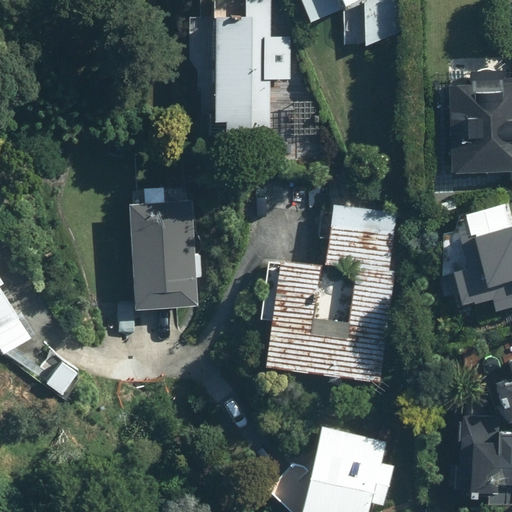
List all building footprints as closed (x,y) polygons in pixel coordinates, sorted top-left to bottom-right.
[(268,0),(256,0),(201,0),(198,137),(264,139),(268,0)] [(290,0),(300,23),(355,0),(356,0),(357,44),(401,28),(396,0),(290,0)] [(439,172),(505,170),(505,181),(511,180),(511,82),(436,86),(439,172)] [(127,308),(189,304),(182,201),(120,205),(127,308)] [(350,267),(342,325),(306,320),(313,268),(269,262),(254,366),(373,383),(389,271),(380,270),(388,213),(327,204),(318,263),(350,267)] [(473,300),(472,294),(480,291),(486,311),(511,304),(511,223),(451,239),(460,270),(439,275),(448,307),(473,300)] [(80,373),(43,341),(26,360),(63,392),(80,373)] [(511,357),(497,362),(504,382),(483,389),(493,419),(511,412),(511,357)] [(490,418),(452,417),(451,464),(441,464),(441,486),(453,487),(453,493),(484,494),(484,485),(511,485),(511,436),(490,436),(490,418)] [(362,511),(379,444),(309,427),(288,511),(362,511)]
